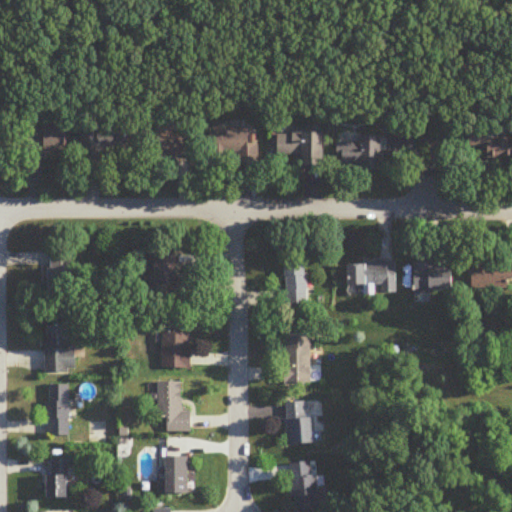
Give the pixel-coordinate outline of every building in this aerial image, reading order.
[(69,129),(30,129),(30,153),(69,153),(69,129)] [(210,133),(211,156),(240,155),(241,168),(255,167),(254,131),(210,133)] [(324,132),(294,132),(294,135),(279,135),(279,157),(306,157),(306,169),(325,169),(324,132)] [(82,135),(82,160),(131,160),(131,135),(82,135)] [(383,169),(384,139),(361,138),(361,144),(339,144),(339,169),(383,169)] [(194,160),(194,139),(159,140),(160,161),(194,160)] [(511,159),(511,140),(473,140),(473,147),(490,148),(490,160),(511,159)] [(49,307),(73,307),(72,250),(48,250),(49,307)] [(175,254),(154,254),(156,299),(195,297),(194,278),(177,279),(175,254)] [(286,259),(286,307),(307,307),(307,259),(286,259)] [(511,278),(511,261),(473,262),(474,289),(509,288),(509,279),(511,278)] [(382,286),(382,294),(397,294),(396,262),(349,262),(349,286),(382,286)] [(415,293),(455,293),(455,265),(415,265),(415,293)] [(164,370),(192,370),(192,321),(164,321),(164,370)] [(47,373),(74,373),(74,326),(46,326),(47,373)] [(286,385),(311,385),(311,334),(286,334),(286,385)] [(159,419),(168,419),(168,433),(192,433),(192,413),(182,413),(182,383),(159,383),(159,419)] [(70,436),(70,386),(48,386),(48,436),(70,436)] [(289,445),(313,445),(311,403),(287,404),(289,445)] [(189,457),(168,457),(168,495),(189,495),(189,457)] [(69,460),(49,460),(49,498),(69,498),(69,460)] [(291,464),(296,511),(313,511),(320,511),(314,462),(291,464)]
